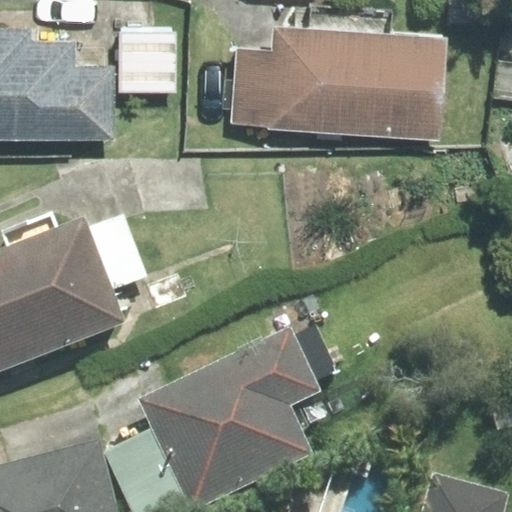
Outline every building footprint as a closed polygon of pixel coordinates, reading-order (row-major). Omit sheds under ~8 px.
[(273,45),(234,43),(229,118),(436,131),(443,33),(275,22),(273,45)] [(28,24),(0,23),(0,130),(111,130),(111,61),(72,61),(72,35),(28,35),(28,24)] [(119,27),(119,87),(173,87),(173,27),(119,27)] [(107,293),(144,279),(122,219),(84,233),(107,293)] [(81,226),(0,257),(0,371),(120,325),(107,293),(84,233),(81,226)] [(287,334),(141,404),(154,430),(189,501),(193,509),(309,453),(287,408),(316,394),(287,334)] [(105,453),(133,511),(166,511),(189,501),(154,430),(105,453)] [(0,471),(0,511),(112,511),(95,447),(0,471)] [(433,479),(423,511),(503,511),(507,500),(433,479)]
